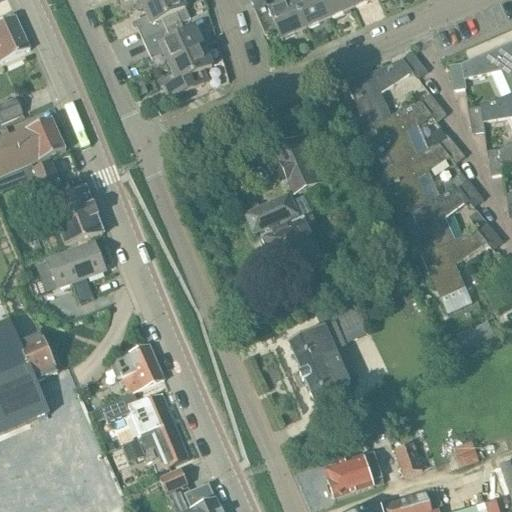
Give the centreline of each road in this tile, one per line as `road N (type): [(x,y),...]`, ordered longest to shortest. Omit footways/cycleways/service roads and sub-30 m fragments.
road 1 (secondary): [(241,511),(26,0)]
road 2 (unclassified): [(290,511),(136,145)]
road 3 (residential): [(511,243),(416,24)]
road 4 (unclassified): [(251,96),(416,24)]
road 5 (unclassified): [(136,145),(69,0)]
road 6 (unclassified): [(136,145),(251,96)]
